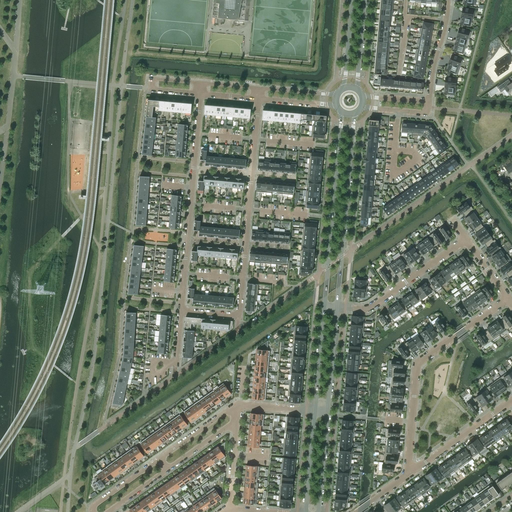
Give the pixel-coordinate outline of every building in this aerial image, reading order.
[(213,0),(212,18),(245,21),(246,0),(213,0)] [(473,18),(475,11),(462,9),(461,16),(471,18),(473,18)] [(469,26),(471,18),(461,16),(460,24),(461,24),(465,25),(469,26)] [(469,39),(471,32),(459,29),(457,36),(466,39),(469,39)] [(464,46),(466,39),(457,36),(455,44),(464,46)] [(462,54),(464,46),(455,44),(453,51),(462,54)] [(460,67),(463,60),(451,56),(449,63),(460,67)] [(497,68),(494,71),(498,76),(508,69),(506,66),(511,63),(506,56),(494,64),(497,68)] [(457,74),(460,67),(449,63),(446,70),(457,74)] [(454,87),(455,79),(445,78),(445,86),(454,87)] [(508,79),(497,87),(499,90),(500,91),(504,88),(505,89),(509,95),(511,93),(511,94),(511,82),(511,84),(508,79)] [(454,97),(454,87),(445,86),(444,94),(450,94),(450,97),(454,97)] [(424,125),(423,134),(426,135),(434,130),(430,125),(424,125)] [(434,130),(426,135),(429,140),(437,135),(438,134),(436,132),(435,132),(434,130)] [(323,140),(324,132),(312,131),(311,137),(318,137),(317,140),(323,140)] [(429,140),(428,140),(432,145),(440,139),(441,138),(439,136),(438,137),(437,135),(429,140)] [(440,139),(432,145),(435,149),(443,144),(444,143),(442,140),(441,141),(440,139)] [(443,144),(435,149),(438,154),(447,147),(446,145),(445,146),(443,144)] [(322,160),(322,151),(316,151),(316,153),(310,153),(309,158),(322,160)] [(459,165),(456,161),(457,161),(455,158),(454,159),(453,157),(448,160),(454,168),(456,167),(457,168),(459,166),(458,165),(459,165)] [(454,168),(448,160),(444,163),(450,171),(454,168)] [(511,171),(511,165),(509,160),(502,164),(502,163),(499,165),(501,169),(504,167),(508,174),(511,171)] [(450,171),(444,163),(439,166),(445,174),(450,171)] [(445,174),(439,166),(435,169),(441,178),(445,174)] [(441,178),(435,169),(430,173),(436,181),(437,182),(439,180),(439,179),(441,178)] [(436,181),(430,173),(426,176),(432,184),(432,185),(435,183),(434,182),(436,181)] [(432,184),(426,176),(422,179),(428,187),(427,187),(428,188),(430,186),(430,185),(432,184)] [(511,180),(510,182),(508,178),(504,180),(502,182),(505,186),(504,187),(509,194),(511,192),(511,180)] [(428,187),(422,179),(417,182),(423,190),(427,187),(428,187)] [(423,190),(417,182),(413,185),(419,193),(423,190)] [(419,193),(413,185),(409,188),(414,196),(419,193)] [(414,196),(409,188),(404,191),(410,200),(414,196)] [(410,200),(404,191),(400,195),(406,203),(410,200)] [(406,203),(400,195),(395,198),(401,206),(402,207),(404,205),(403,204),(406,203)] [(401,206),(395,198),(391,201),(397,209),(401,206)] [(317,211),(318,202),(305,201),(305,207),(311,208),(311,210),(317,211)] [(397,209),(391,201),(386,204),(387,205),(392,212),(397,209)] [(473,209),(467,201),(465,203),(464,202),(459,205),(461,206),(457,209),(459,212),(461,214),(463,213),(464,215),(473,209)] [(390,214),(392,212),(387,205),(383,208),(385,212),(384,213),(384,218),(384,219),(391,215),(390,214)] [(476,218),(471,211),(473,209),(464,215),(466,218),(465,219),(466,221),(465,222),(467,224),(476,218)] [(482,225),(476,218),(467,224),(469,227),(470,227),(472,229),(473,228),(475,230),(482,225)] [(303,223),(303,229),(315,230),(316,222),(310,221),(310,224),(308,224),(303,223)] [(451,235),(448,231),(449,230),(447,227),(446,228),(444,225),(436,230),(444,241),(443,239),(445,237),(446,239),(448,237),(449,238),(452,236),(451,235)] [(488,233),(482,225),(475,230),(477,233),(475,234),(475,235),(477,238),(478,237),(479,239),(488,233)] [(444,241),(436,230),(429,236),(435,244),(437,242),(439,244),(441,242),(441,243),(444,241)] [(493,240),(488,233),(479,239),(480,241),(480,242),(482,245),(482,244),(483,244),(484,243),(486,246),(495,239),(494,239),(493,240)] [(435,244),(429,236),(429,237),(422,242),(429,251),(431,249),(431,248),(433,247),(432,246),(435,244)] [(490,254),(500,247),(495,239),(486,246),(488,248),(486,249),(488,251),(487,252),(489,255),(490,254)] [(429,251),(422,242),(415,247),(420,254),(422,253),(423,254),(425,252),(426,253),(429,251)] [(420,254),(415,247),(408,252),(415,261),(418,259),(417,258),(419,257),(418,255),(420,254)] [(495,262),(505,255),(500,247),(490,254),(492,253),(493,256),(492,257),(493,259),(492,260),(495,262)] [(415,261),(408,252),(407,250),(400,255),(401,257),(406,264),(408,262),(409,264),(411,262),(412,263),(415,261)] [(471,261),(469,258),(468,259),(465,254),(465,255),(465,254),(462,256),(462,257),(460,258),(461,260),(460,261),(466,269),(473,265),(470,261),(471,261)] [(509,263),(504,256),(505,255),(495,262),(497,265),(499,267),(500,266),(502,268),(501,269),(511,262),(509,263)] [(406,264),(401,257),(395,261),(401,271),(404,269),(403,268),(406,266),(405,265),(406,264)] [(466,269),(460,261),(458,259),(456,261),(456,260),(453,262),(461,273),(466,269)] [(401,271),(395,261),(387,267),(392,275),(395,273),(396,274),(398,272),(398,273),(401,271)] [(461,273),(453,262),(451,263),(452,264),(450,266),(457,276),(461,273)] [(511,272),(511,263),(511,262),(501,269),(500,270),(502,273),(503,272),(504,274),(506,273),(508,276),(511,272)] [(299,266),(299,274),(307,275),(307,273),(311,273),(312,267),(299,266)] [(392,275),(387,267),(386,266),(379,272),(386,282),(389,280),(389,279),(391,278),(390,276),(392,275)] [(457,276),(450,266),(447,267),(447,266),(445,268),(452,279),(453,279),(451,277),(455,274),(457,276)] [(452,279),(445,268),(442,270),(443,270),(441,272),(442,274),(447,281),(448,282),(452,279)] [(447,281),(442,274),(440,275),(439,273),(437,275),(436,274),(433,276),(440,285),(447,281)] [(440,285),(433,276),(431,278),(431,279),(429,280),(430,282),(428,283),(434,291),(433,290),(440,285)] [(367,286),(368,281),(366,280),(366,277),(361,277),(361,280),(355,279),(355,285),(367,286)] [(434,291),(428,283),(426,284),(425,283),(423,285),(423,284),(420,286),(427,296),(434,291)] [(427,296),(420,286),(417,288),(417,289),(415,290),(416,292),(414,293),(420,301),(427,296)] [(494,294),(491,290),(491,289),(489,287),(488,286),(481,290),(486,297),(487,296),(488,298),(491,296),(491,297),(494,295),(494,294)] [(486,297),(481,290),(480,289),(475,292),(483,303),(485,301),(487,299),(486,297)] [(483,303),(475,292),(471,295),(478,305),(480,304),(480,305),(483,303)] [(420,301),(414,293),(413,294),(412,293),(409,294),(406,296),(413,306),(420,301)] [(478,305),(471,295),(466,298),(474,309),(476,308),(476,307),(478,305)] [(413,306),(406,296),(403,298),(404,298),(401,300),(403,302),(401,303),(407,311),(406,310),(413,305),(413,306)] [(474,309),(466,298),(462,301),(469,312),(471,310),(472,311),(474,309)] [(469,312),(462,301),(455,306),(462,317),(463,317),(466,315),(465,314),(467,313),(466,311),(468,310),(469,312)] [(407,311),(401,303),(399,304),(398,302),(396,304),(395,303),(392,305),(400,316),(407,311)] [(400,316),(392,305),(390,307),(390,308),(388,310),(389,311),(387,313),(393,321),(393,320),(392,319),(399,315),(400,316)] [(393,321),(387,313),(385,314),(384,312),(382,314),(382,313),(379,315),(379,316),(381,319),(380,321),(383,325),(384,324),(386,326),(393,321)] [(511,318),(511,317),(511,318),(508,314),(507,314),(507,313),(504,315),(505,316),(502,317),(503,319),(501,321),(507,330),(511,325),(511,318)] [(232,326),(233,321),(223,320),(223,330),(228,331),(228,329),(232,326)] [(446,328),(440,320),(433,325),(438,332),(439,331),(440,332),(442,331),(443,331),(446,329),(446,328)] [(507,330),(501,321),(498,323),(497,321),(495,323),(494,322),(491,324),(499,335),(507,330)] [(306,332),(307,327),(307,324),(302,323),(302,326),(294,326),(294,331),(306,332)] [(499,335),(491,324),(488,326),(489,327),(487,329),(488,330),(485,332),(491,341),(499,335)] [(436,333),(438,332),(433,325),(426,330),(432,339),(435,337),(435,336),(437,335),(436,333)] [(432,339),(426,330),(419,335),(424,342),(426,340),(427,342),(429,340),(429,341),(432,339)] [(491,341),(485,332),(482,334),(481,332),(479,334),(479,333),(476,335),(476,336),(478,340),(477,341),(480,345),(481,344),(483,346),(491,341)] [(422,343),(424,342),(419,335),(412,339),(419,349),(422,347),(421,346),(423,344),(422,343)] [(419,349),(412,339),(411,338),(405,343),(410,351),(412,350),(413,352),(415,350),(416,351),(419,349)] [(257,349),(256,355),(261,356),(269,356),(270,351),(267,350),(268,341),(268,340),(260,346),(260,350),(257,349)] [(410,351),(405,343),(398,348),(399,349),(399,350),(404,358),(405,359),(408,356),(407,356),(410,354),(408,353),(410,351)] [(192,358),(192,352),(182,351),(182,357),(188,358),(188,361),(192,358)] [(403,365),(403,361),(402,361),(398,361),(398,359),(393,359),(393,360),(392,360),(391,369),(392,369),(400,369),(400,367),(402,368),(402,365),(403,365)] [(405,374),(405,370),(404,370),(400,369),(392,369),(391,377),(402,378),(402,376),(404,376),(404,374),(405,374)] [(511,379),(507,373),(500,378),(506,386),(508,385),(509,386),(511,385),(511,379)] [(404,382),(404,378),(402,378),(391,377),(390,386),(401,387),(401,384),(403,385),(403,382),(404,382)] [(506,386),(500,378),(494,382),(501,393),(504,391),(506,389),(505,387),(506,386)] [(501,393),(494,382),(487,387),(493,396),(495,395),(496,396),(498,395),(501,393)] [(231,393),(231,384),(231,385),(227,388),(223,383),(218,387),(226,398),(225,397),(228,395),(228,396),(230,394),(231,395),(231,394),(230,393),(231,393)] [(402,392),(403,389),(401,389),(401,387),(390,386),(390,394),(392,394),(403,395),(403,392),(402,392)] [(122,405),(126,389),(116,387),(112,407),(117,408),(120,405),(122,405)] [(226,398),(218,387),(213,390),(221,402),(221,401),(221,400),(223,399),(226,398)] [(493,396),(487,387),(480,392),(481,394),(488,403),(490,401),(490,400),(492,399),(491,397),(493,396)] [(221,402),(213,390),(208,394),(216,405),(216,404),(218,402),(218,403),(221,401),(221,402)] [(216,405),(208,394),(203,397),(211,408),(212,408),(211,407),(213,406),(214,406),(216,405)] [(402,401),(402,399),(403,399),(403,395),(392,394),(391,403),(399,403),(400,401),(402,401)] [(488,403),(481,394),(474,399),(474,398),(473,398),(479,407),(481,405),(482,406),(484,404),(485,405),(488,403)] [(211,408),(203,397),(199,401),(207,412),(206,411),(208,409),(209,410),(211,408),(211,409),(211,408)] [(477,408),(479,407),(473,398),(466,403),(468,407),(467,407),(469,410),(470,409),(473,413),(474,414),(477,412),(476,411),(478,410),(477,408)] [(207,412),(199,401),(198,401),(200,403),(195,406),(194,404),(202,415),(201,414),(203,412),(204,413),(206,412),(207,412)] [(401,408),(401,406),(399,405),(399,403),(391,403),(390,411),(401,412),(402,408),(401,408)] [(202,415),(194,404),(189,408),(197,419),(196,418),(198,416),(199,417),(201,415),(202,416),(202,415)] [(197,419),(189,408),(184,411),(191,421),(192,423),(192,422),(191,421),(194,419),(194,420),(196,419),(197,419)] [(188,426),(179,414),(174,418),(183,429),(182,428),(184,426),(185,427),(187,425),(187,426),(188,426)] [(183,429),(174,418),(170,421),(178,433),(177,431),(179,430),(180,430),(182,429),(183,429)] [(504,420),(501,422),(508,431),(511,428),(511,426),(506,419),(504,421),(504,420)] [(178,433),(170,421),(165,425),(173,436),(172,435),(174,433),(175,434),(177,432),(177,433),(178,433)] [(500,424),(497,426),(503,434),(505,436),(509,432),(508,431),(501,422),(499,423),(500,424)] [(173,436),(165,425),(160,428),(168,440),(167,438),(169,437),(170,437),(172,436),(173,436)] [(495,426),(493,428),(499,437),(503,434),(497,426),(495,427),(495,426)] [(168,440),(160,428),(155,432),(163,443),(162,442),(165,440),(165,441),(167,439),(168,440)] [(491,430),(489,432),(496,442),(500,439),(499,437),(493,428),(490,430),(491,430)] [(399,433),(400,430),(399,430),(386,429),(386,437),(388,438),(396,438),(396,436),(398,436),(399,433)] [(163,443),(155,432),(150,435),(158,447),(158,446),(157,445),(160,444),(162,443),(163,443)] [(486,433),(484,434),(490,444),(491,445),(496,442),(489,432),(487,433),(486,433)] [(482,437),(480,438),(480,439),(486,447),(490,444),(484,434),(481,436),(482,437)] [(158,447),(150,435),(145,439),(153,450),(153,449),(155,447),(155,448),(158,446),(158,447)] [(398,443),(398,440),(396,440),(396,438),(388,438),(387,445),(398,447),(399,443),(398,443)] [(153,450),(145,439),(140,443),(148,454),(148,452),(150,451),(153,450)] [(474,441),(472,443),(479,453),(487,447),(486,447),(480,439),(478,441),(477,439),(476,439),(473,441),(474,441)] [(225,457),(221,451),(224,449),(224,450),(225,442),(218,447),(217,446),(215,448),(215,449),(213,450),(212,449),(220,461),(225,457)] [(468,448),(466,450),(472,458),(479,453),(472,443),(470,444),(469,443),(466,446),(467,446),(468,448)] [(144,457),(136,445),(131,449),(139,460),(138,459),(141,457),(141,458),(143,456),(144,457)] [(398,450),(398,447),(387,445),(385,445),(384,454),(395,455),(395,453),(397,453),(397,450),(398,450)] [(139,460),(131,449),(126,453),(134,464),(133,462),(136,461),(136,462),(138,460),(139,460)] [(220,461),(212,449),(212,450),(210,452),(211,452),(208,454),(207,453),(215,464),(220,461)] [(462,450),(460,451),(468,462),(472,459),(472,458),(466,450),(465,449),(463,450),(462,450)] [(458,454),(456,455),(463,465),(468,462),(460,451),(458,453),(458,454)] [(134,464),(126,453),(121,456),(129,467),(128,466),(131,464),(131,465),(134,463),(134,464)] [(215,464),(207,453),(205,455),(206,456),(203,457),(203,456),(202,456),(210,468),(215,464)] [(396,460),(396,457),(395,457),(395,455),(384,454),(383,462),(391,463),(396,464),(396,463),(397,463),(397,460),(396,460)] [(453,456),(451,458),(459,468),(463,465),(456,455),(454,457),(453,456)] [(129,467),(121,456),(116,460),(124,471),(124,469),(126,468),(126,469),(129,467)] [(210,468),(202,456),(203,457),(200,459),(201,459),(198,461),(198,460),(197,460),(205,471),(206,471),(205,470),(209,467),(210,468)] [(449,460),(447,461),(453,470),(454,472),(459,468),(451,458),(449,459),(449,460)] [(124,471),(116,460),(111,463),(119,474),(120,474),(119,473),(121,471),(121,472),(124,470),(124,471)] [(205,471),(197,460),(198,460),(195,462),(196,463),(194,464),(193,463),(201,475),(205,471)] [(445,462),(442,464),(449,473),(453,470),(447,461),(445,463),(445,462)] [(393,468),(393,465),(391,465),(391,463),(383,462),(382,471),(383,471),(383,473),(388,473),(388,471),(392,472),(393,472),(393,468)] [(119,474),(111,463),(106,466),(115,478),(114,476),(116,475),(117,476),(119,474)] [(201,475),(193,463),(192,463),(193,464),(191,466),(189,468),(188,467),(196,478),(201,475)] [(440,466),(438,468),(439,469),(445,477),(445,478),(450,475),(449,473),(442,464),(440,466)] [(115,478),(106,466),(102,470),(110,481),(109,480),(111,478),(112,479),(114,477),(114,478),(115,478)] [(196,478),(188,467),(186,469),(186,470),(184,471),(183,470),(191,482),(196,478)] [(432,471),(430,472),(438,483),(445,477),(439,469),(437,470),(435,469),(435,468),(432,470),(432,471)] [(110,481),(102,470),(101,470),(102,471),(97,475),(105,485),(104,483),(106,482),(107,483),(109,481),(110,481)] [(191,482),(183,470),(183,471),(181,473),(179,475),(178,474),(186,485),(185,484),(190,481),(191,482)] [(426,478),(424,479),(430,488),(438,483),(430,472),(428,474),(428,473),(425,475),(425,476),(426,478)] [(186,485),(178,474),(176,476),(176,477),(174,478),(173,477),(181,489),(186,485)] [(105,485),(97,475),(98,476),(94,479),(96,482),(95,482),(96,483),(93,485),(95,488),(94,488),(96,490),(95,491),(96,491),(100,488),(105,485)] [(510,483),(505,476),(501,479),(507,488),(508,487),(507,486),(510,483)] [(181,489),(173,477),(173,478),(171,480),(169,482),(168,481),(175,491),(180,488),(181,489)] [(507,488),(501,479),(499,477),(495,481),(501,490),(504,488),(505,489),(507,488)] [(421,479),(418,481),(426,492),(431,489),(430,488),(424,479),(424,478),(421,480),(421,479)] [(175,491),(168,481),(166,483),(167,484),(164,485),(163,484),(170,493),(174,490),(175,491)] [(417,483),(414,485),(422,495),(426,492),(418,481),(416,483),(417,483)] [(170,493),(163,484),(163,485),(161,487),(162,487),(159,489),(159,488),(158,488),(166,499),(167,499),(165,497),(170,493)] [(491,484),(487,487),(494,497),(498,494),(496,490),(491,484)] [(412,486),(410,487),(417,498),(422,495),(414,485),(412,486)] [(408,490),(406,491),(413,501),(417,498),(410,487),(407,489),(408,490)] [(494,497),(487,487),(482,490),(489,500),(494,497)] [(166,499),(158,488),(159,488),(156,490),(157,491),(154,492),(154,491),(153,491),(162,503),(166,499)] [(220,496),(219,494),(220,493),(218,489),(216,490),(214,488),(209,491),(217,502),(222,498),(221,498),(220,496)] [(489,500),(482,490),(478,493),(479,495),(485,504),(489,500)] [(162,503),(153,491),(154,492),(151,494),(152,494),(150,496),(149,495),(157,506),(162,503)] [(217,502),(209,491),(205,494),(213,505),(217,502)] [(403,492),(401,494),(409,504),(413,501),(406,491),(404,493),(403,492)] [(213,505),(205,494),(201,497),(208,508),(212,505),(213,505)] [(399,496),(397,498),(403,507),(404,508),(409,504),(401,494),(398,495),(399,496)] [(157,506),(149,495),(148,495),(149,495),(147,497),(147,498),(145,499),(144,498),(152,510),(157,506)] [(485,504),(479,495),(475,498),(481,507),(485,504)] [(208,508),(201,497),(200,498),(202,500),(198,503),(196,500),(196,501),(204,511),(208,508)] [(148,511),(152,510),(144,498),(144,499),(142,500),(142,501),(140,503),(139,502),(146,511),(148,511)] [(391,501),(389,502),(395,511),(396,511),(403,507),(397,498),(395,500),(394,498),(394,499),(393,498),(390,500),(391,501)] [(481,507),(475,498),(470,501),(476,510),(477,510),(481,507)] [(202,511),(204,511),(196,501),(192,504),(197,511),(202,511)] [(335,501),(334,510),(339,510),(339,507),(347,508),(347,502),(335,501)] [(473,511),(476,510),(470,501),(466,504),(471,511),(473,511)] [(146,511),(139,502),(137,504),(137,505),(135,506),(134,505),(138,511),(146,511)] [(395,511),(389,502),(387,504),(386,503),(383,505),(384,506),(385,507),(382,509),(384,511),(395,511)]
